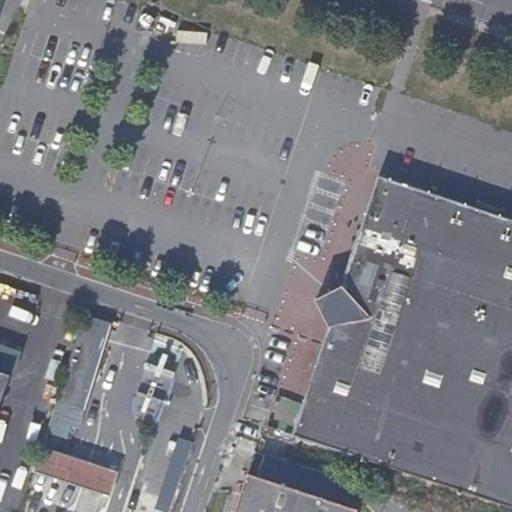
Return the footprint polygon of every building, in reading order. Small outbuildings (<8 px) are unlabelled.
[(0,0),(0,15),(8,0),(0,0)] [(511,210),(377,165),(342,272),(318,289),(326,319),(291,428),(511,501),(511,210)] [(158,360),(153,359),(141,354),(139,360),(151,364),(156,366),(168,370),(170,364),(158,360)] [(156,366),(151,364),(144,386),(148,388),(156,366)] [(0,396),(9,370),(0,366),(0,396)] [(148,388),(144,386),(132,381),(130,387),(142,391),(147,393),(159,397),(161,392),(148,388)] [(147,393),(142,391),(139,402),(143,404),(147,393)] [(57,444),(42,440),(34,463),(50,468),(57,444)] [(60,446),(57,444),(50,468),(53,469),(60,446)] [(86,454),(60,446),(53,469),(79,477),(86,454)] [(89,455),(86,454),(79,477),(83,478),(89,455)] [(119,465),(89,455),(83,478),(112,487),(119,465)] [(122,466),(119,465),(112,487),(115,489),(122,466)] [(122,466),(115,489),(127,492),(133,470),(122,466)] [(251,488),(256,470),(246,467),(240,485),(251,488)] [(353,511),(357,504),(256,470),(251,488),(240,485),(231,511),(353,511)] [(308,473),(305,486),(332,494),(336,481),(308,473)]
